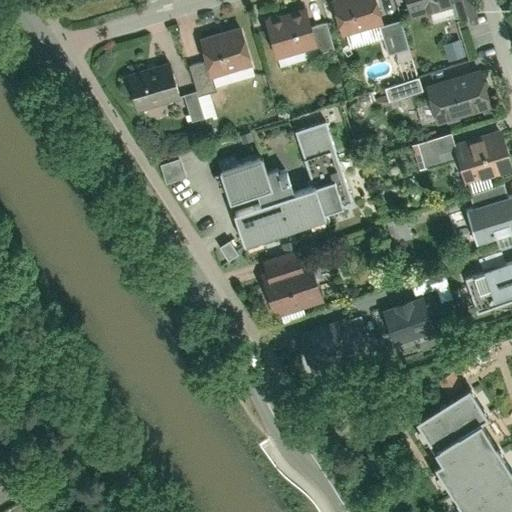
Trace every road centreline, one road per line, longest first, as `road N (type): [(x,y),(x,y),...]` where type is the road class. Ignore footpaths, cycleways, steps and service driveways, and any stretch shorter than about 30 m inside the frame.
road 1 (tertiary): [(347,511),(200,295),(53,47)]
road 2 (residential): [(53,47),(213,0)]
